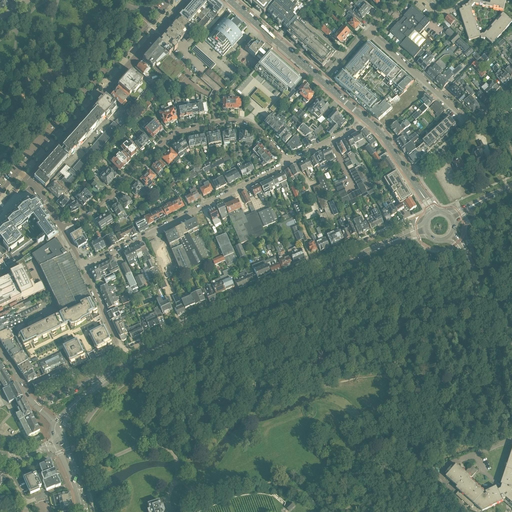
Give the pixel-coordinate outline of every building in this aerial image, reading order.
[(203,15),(205,17),(213,8),(214,9),(207,16),(212,20),(221,9),(222,9),(218,5),(212,0),(195,0),(180,17),(191,26),(190,25),(194,21),(197,17),(205,8),(208,4),(210,6),(207,10),(203,15)] [(248,0),(265,14),(276,1),(274,0),(248,0)] [(285,27),(289,31),(290,31),(297,23),(298,21),(294,17),(303,6),(296,0),(277,0),(267,11),(267,12),(285,27)] [(362,3),(358,7),(360,9),(366,14),(367,14),(368,14),(370,13),(369,11),(372,8),(362,0),(361,0),(361,1),(362,3)] [(511,22),(511,20),(503,13),(500,16),(501,17),(498,22),(496,21),(491,27),(492,28),(488,32),(487,31),(484,34),(481,35),(480,31),(478,31),(476,26),(478,25),(475,18),(474,18),(472,12),(473,12),(472,7),(475,4),(480,5),(480,3),(486,5),(486,6),(494,8),(494,6),(500,8),(499,9),(504,10),(505,0),(471,0),(467,5),(468,5),(462,7),(463,9),(459,10),(469,41),(481,37),(481,39),(484,39),(486,38),(493,45),(511,22)] [(355,9),(353,11),(356,14),(362,19),(366,14),(360,9),(358,7),(356,5),(353,8),(355,9)] [(419,58),(432,45),(427,41),(420,34),(430,22),(420,13),(418,11),(413,7),(404,17),(399,23),(390,32),(403,44),(400,46),(414,59),(417,56),(419,58)] [(205,8),(197,17),(202,21),(205,17),(203,15),(207,10),(205,8)] [(344,20),(355,30),(356,29),(357,29),(358,28),(358,26),(360,24),(353,19),(355,17),(350,12),(349,12),(347,14),(348,15),(344,20)] [(235,18),(232,14),(231,14),(231,15),(225,21),(223,19),(213,31),(205,41),(222,57),(231,47),(231,48),(242,36),(240,35),(246,27),(245,27),(245,26),(242,24),(242,23),(242,24),(236,18),(235,17),(235,18)] [(307,14),(304,16),(312,23),(314,20),(307,14)] [(332,17),(339,24),(341,22),(334,15),(332,17)] [(449,16),(445,20),(451,26),(453,24),(455,26),(458,24),(455,22),(456,22),(449,16)] [(190,31),(192,29),(190,27),(191,26),(180,17),(166,34),(158,42),(171,53),(173,50),(174,51),(177,48),(175,46),(189,30),(190,31)] [(203,37),(207,33),(202,29),(210,21),(205,17),(202,21),(198,25),(194,29),(203,37)] [(190,25),(191,26),(194,29),(198,25),(194,21),(190,25)] [(288,33),(305,49),(305,48),(304,47),(305,46),(309,50),(308,51),(307,50),(313,56),(312,58),(323,67),(333,55),(335,52),(336,53),(336,52),(316,34),(316,35),(314,38),(297,23),(290,31),(289,31),(288,33)] [(338,30),(346,37),(350,33),(344,27),(342,25),(338,30)] [(331,33),(324,26),(321,30),(328,36),(331,33)] [(338,30),(335,28),(331,34),(334,37),(341,43),(343,40),(345,40),(346,39),(346,37),(338,30)] [(450,38),(454,33),(449,29),(445,33),(450,38)] [(449,41),(453,45),(460,38),(456,34),(449,41)] [(470,48),(460,39),(455,44),(459,48),(460,47),(465,52),(470,48)] [(259,45),(253,40),(245,49),(260,63),(272,51),(265,45),(262,48),(261,47),(262,46),(260,44),(259,45)] [(183,69),(186,66),(171,53),(158,42),(142,60),(143,61),(151,68),(152,69),(155,66),(173,82),(176,78),(181,82),(185,77),(181,73),(184,70),(183,69)] [(380,108),(387,99),(393,92),(398,88),(398,87),(401,85),(408,78),(409,77),(369,42),(334,81),(347,93),(371,114),(376,107),(377,108),(378,106),(378,107),(380,108)] [(464,53),(467,57),(473,52),(470,48),(464,53)] [(421,67),(431,56),(428,53),(425,56),(423,58),(423,57),(417,63),(421,67)] [(482,57),(486,62),(491,58),(486,53),(482,57)] [(283,95),(286,98),(301,82),(285,68),(286,67),(282,64),(281,65),(270,55),(255,71),(267,82),(269,83),(283,95)] [(431,56),(421,67),(425,70),(430,65),(429,64),(434,59),(431,56)] [(147,73),(151,68),(143,61),(141,63),(141,62),(135,68),(146,77),(147,77),(149,75),(149,74),(147,73)] [(480,65),(479,64),(478,64),(476,62),(471,66),(480,76),(479,76),(483,80),(485,79),(483,77),(487,73),(480,65)] [(498,68),(499,67),(501,66),(498,63),(493,68),(494,69),(493,70),(496,73),(494,74),(494,75),(496,77),(497,78),(499,80),(499,81),(500,82),(501,82),(504,85),(507,82),(500,75),(501,75),(497,71),(498,69),(498,68)] [(439,68),(436,64),(433,67),(432,67),(427,73),(431,76),(439,68)] [(507,69),(503,65),(502,66),(504,69),(506,71),(511,77),(511,76),(511,69),(510,67),(507,69)] [(439,68),(431,76),(434,80),(443,71),(439,68)] [(440,85),(448,75),(451,73),(453,72),(449,69),(442,76),(441,75),(436,81),(440,85)] [(504,75),(498,69),(497,71),(501,75),(500,75),(507,82),(511,79),(506,73),(504,75)] [(131,71),(118,86),(136,101),(149,86),(131,71)] [(440,85),(443,88),(449,82),(448,82),(454,75),(451,73),(448,75),(440,85)] [(401,85),(398,87),(398,88),(404,93),(407,90),(406,90),(414,82),(411,79),(409,77),(408,78),(401,85)] [(205,81),(204,82),(213,90),(213,89),(205,81)] [(407,90),(404,93),(413,103),(425,92),(414,82),(406,90),(407,90)] [(493,83),(492,82),(487,86),(489,87),(494,93),(499,89),(496,85),(493,82),(493,83)] [(302,97),(308,90),(309,89),(308,87),(305,85),(304,85),(296,93),(299,96),(300,95),(302,97)] [(453,94),(458,89),(454,85),(448,90),(450,92),(450,93),(451,94),(452,94),(453,94)] [(494,93),(489,87),(487,86),(485,87),(482,89),(484,91),(487,95),(489,98),(494,93)] [(119,88),(118,87),(115,90),(116,91),(115,93),(128,104),(129,104),(135,109),(134,110),(137,112),(138,110),(137,109),(138,107),(128,98),(129,97),(119,88)] [(470,88),(467,91),(466,91),(469,95),(470,94),(472,97),(475,94),(470,88)] [(308,90),(302,97),(304,99),(303,100),(303,101),(306,103),(307,103),(311,99),(310,98),(313,95),(313,94),(310,92),(312,91),(309,89),(308,90)] [(458,89),(453,94),(453,95),(454,96),(455,96),(457,98),(463,93),(458,89)] [(294,90),(287,97),(289,100),(296,92),(294,90)] [(481,92),(477,96),(484,103),(488,99),(481,92)] [(124,109),(128,104),(115,93),(114,94),(114,93),(112,93),(110,95),(111,96),(124,109)] [(428,109),(429,108),(428,107),(430,105),(430,106),(436,101),(427,94),(421,100),(425,104),(417,111),(418,113),(421,116),(426,111),(428,109)] [(273,113),(286,98),(283,95),(270,110),(273,113)] [(472,104),(467,100),(462,95),(458,99),(463,104),(464,103),(464,102),(469,107),(469,108),(470,110),(471,110),(473,112),(477,109),(472,104)] [(475,102),(472,98),(471,96),(467,100),(472,104),(477,109),(480,107),(477,104),(478,103),(476,101),(475,102)] [(230,97),(230,99),(230,109),(230,110),(231,111),(233,111),(234,110),(235,110),(235,109),(238,109),(238,107),(241,107),(241,101),(238,101),(238,99),(234,99),(234,97),(230,97)] [(110,117),(118,109),(107,98),(99,107),(104,112),(110,117)] [(230,109),(230,99),(223,99),(223,100),(221,100),(221,104),(223,104),(223,109),(224,110),(228,110),(228,109),(230,109)] [(382,111),(389,103),(390,102),(387,99),(380,108),(378,107),(378,106),(377,108),(376,107),(371,114),(375,117),(379,113),(379,114),(382,111)] [(324,103),(320,100),(319,102),(317,101),(312,106),(309,110),(319,119),(321,116),(321,115),(328,106),(325,103),(324,103)] [(176,101),(172,108),(173,110),(170,111),(169,107),(165,109),(169,122),(170,123),(171,123),(173,122),(174,121),(176,120),(176,119),(175,117),(177,116),(176,114),(177,114),(175,110),(177,110),(176,101)] [(184,103),(184,104),(186,117),(188,116),(188,117),(192,116),(191,105),(190,105),(190,103),(190,102),(184,103)] [(191,105),(192,116),(198,115),(199,115),(198,108),(197,104),(197,103),(197,102),(190,103),(190,105),(191,105)] [(438,118),(445,110),(444,109),(437,102),(431,108),(437,113),(435,115),(438,118)] [(380,120),(393,109),(389,106),(391,104),(389,103),(382,111),(379,114),(379,113),(375,117),(379,121),(380,120)] [(169,122),(165,109),(164,106),(162,107),(161,107),(162,109),(163,113),(159,114),(161,120),(162,119),(164,124),(165,124),(166,126),(169,125),(168,123),(169,122)] [(63,150),(70,156),(71,156),(72,156),(76,151),(76,152),(78,149),(87,139),(90,136),(99,126),(101,123),(105,119),(105,118),(105,117),(108,120),(110,117),(104,112),(99,107),(97,110),(96,111),(93,115),(92,115),(90,118),(86,123),(85,123),(81,128),(78,130),(79,131),(74,136),(74,135),(74,136),(70,141),(69,140),(67,143),(67,144),(63,148),(63,149),(63,150)] [(298,117),(303,112),(305,109),(303,107),(295,115),(298,117)] [(393,109),(380,120),(384,124),(389,128),(395,122),(401,117),(393,109)] [(339,116),(338,115),(338,114),(338,113),(336,111),(335,111),(328,119),(331,121),(333,123),(334,124),(331,126),(333,128),(342,119),(341,118),(343,117),(340,114),(339,116)] [(269,126),(275,119),(271,115),(264,122),(265,123),(266,124),(269,126)] [(280,118),(277,116),(275,119),(269,126),(269,127),(270,128),(271,128),(273,130),(284,118),(282,116),(280,118)] [(449,117),(446,121),(453,130),(457,126),(449,117)] [(135,122),(132,118),(127,123),(128,124),(129,126),(135,122)] [(277,133),(286,124),(283,121),(285,119),(284,118),(273,130),(274,131),(274,132),(276,133),(277,133)] [(155,121),(153,119),(150,121),(148,123),(147,123),(157,134),(159,132),(163,129),(155,121)] [(330,128),(328,130),(326,132),(330,136),(338,127),(340,129),(346,122),(342,119),(333,128),(331,126),(330,128)] [(502,128),(507,124),(503,119),(498,123),(502,128)] [(405,122),(404,121),(402,123),(401,123),(399,125),(397,123),(390,128),(394,133),(405,122)] [(405,122),(394,133),(398,137),(402,133),(404,131),(402,129),(409,123),(407,121),(405,122)] [(446,121),(442,124),(450,133),(453,130),(446,121)] [(152,139),(155,136),(156,136),(156,135),(157,134),(147,123),(142,128),(143,128),(145,130),(152,139)] [(308,129),(312,133),(312,134),(317,129),(312,124),(308,129)] [(442,124),(438,128),(446,136),(450,133),(442,124)] [(312,133),(308,129),(304,126),(299,131),(305,136),(312,133)] [(285,131),(282,128),(276,135),(277,135),(276,137),(278,139),(279,138),(281,139),(288,131),(289,130),(287,129),(285,131)] [(438,128),(434,131),(442,140),(446,136),(438,128)] [(370,137),(369,136),(370,135),(365,129),(361,132),(371,145),(375,142),(371,136),(370,137)] [(231,132),(231,130),(227,131),(229,142),(230,144),(236,143),(234,131),(231,132)] [(222,134),(222,136),(223,143),(224,145),(230,144),(229,142),(227,131),(224,131),(224,133),(222,134)] [(240,131),(239,142),(245,143),(247,135),(247,134),(243,133),(243,132),(240,131)] [(288,131),(281,140),(285,144),(293,135),(288,131)] [(434,131),(430,134),(438,143),(442,140),(434,131)] [(148,145),(150,143),(149,142),(150,141),(142,132),(137,136),(138,137),(145,145),(146,144),(147,145),(148,145)] [(314,140),(318,138),(317,137),(315,132),(307,136),(308,138),(302,141),(306,148),(312,145),(310,142),(314,140)] [(365,145),(362,140),(358,132),(351,137),(355,144),(355,145),(358,149),(365,145)] [(213,134),(215,146),(221,145),(219,133),(215,134),(213,134)] [(209,147),(215,146),(213,134),(211,135),(211,134),(206,135),(209,147)] [(430,134),(427,138),(435,147),(438,143),(430,134)] [(201,136),(199,137),(201,148),(203,148),(204,150),(207,150),(204,136),(201,136)] [(402,149),(406,153),(409,157),(412,154),(412,153),(416,150),(414,148),(415,147),(414,146),(415,145),(414,143),(420,138),(417,136),(414,139),(413,140),(410,142),(411,143),(402,149)] [(144,148),(143,147),(145,146),(145,145),(138,137),(133,141),(135,143),(134,143),(140,150),(141,151),(142,151),(144,149),(144,148)] [(293,142),(296,150),(302,147),(297,139),(295,137),(292,139),(294,142),(293,142)] [(355,145),(355,144),(351,137),(346,139),(351,148),(353,146),(356,150),(358,149),(355,145)] [(397,141),(400,146),(402,149),(411,143),(410,142),(413,140),(414,139),(412,137),(410,139),(406,141),(404,139),(404,137),(403,137),(397,141)] [(427,138),(423,141),(425,144),(431,150),(435,147),(427,138)] [(294,151),(296,150),(293,142),(294,142),(292,139),(286,146),(292,152),(294,151)] [(180,142),(178,143),(183,151),(182,152),(183,154),(184,154),(185,156),(187,154),(184,150),(185,150),(186,151),(189,149),(185,143),(183,140),(181,140),(180,141),(180,142)] [(357,167),(360,166),(352,152),(350,153),(349,151),(350,150),(345,140),(340,142),(344,149),(346,153),(348,158),(350,160),(350,161),(351,162),(352,165),(353,165),(355,164),(357,167)] [(140,153),(130,141),(121,148),(124,153),(124,152),(127,155),(128,155),(131,159),(133,157),(132,156),(134,154),(136,156),(140,153)] [(486,159),(480,148),(484,146),(481,141),(478,143),(480,148),(475,151),(476,153),(474,154),(477,159),(474,160),(477,165),(480,164),(485,161),(487,163),(488,162),(489,161),(489,159),(488,158),(486,159)] [(342,155),(346,153),(344,149),(340,142),(336,145),(342,155)] [(173,147),(178,155),(180,157),(184,154),(183,154),(182,152),(183,151),(178,143),(176,145),(175,145),(174,145),(173,147)] [(254,157),(263,149),(259,145),(257,143),(255,146),(256,148),(252,151),(254,153),(252,155),(251,157),(252,159),(254,157)] [(425,144),(417,151),(418,153),(422,158),(431,150),(425,144)] [(380,160),(376,153),(369,145),(365,148),(371,156),(373,155),(377,161),(380,160)] [(330,148),(326,150),(329,157),(331,162),(335,160),(330,148)] [(167,153),(166,154),(174,162),(177,160),(178,160),(180,158),(178,155),(177,156),(170,149),(168,152),(167,152),(167,153)] [(256,158),(258,161),(266,152),(263,149),(254,157),(254,158),(255,159),(256,158)] [(69,157),(70,156),(63,150),(61,152),(61,151),(60,152),(60,151),(56,157),(55,156),(55,157),(51,162),(50,162),(46,168),(45,167),(45,168),(37,177),(39,179),(37,181),(41,184),(45,180),(46,179),(46,180),(47,180),(47,179),(47,180),(68,157),(69,157)] [(326,165),(331,162),(329,157),(326,150),(325,151),(320,153),(326,165)] [(117,157),(125,166),(127,164),(130,162),(130,160),(121,152),(118,154),(119,155),(117,157)] [(259,163),(261,165),(270,156),(266,152),(258,161),(260,163),(259,163)] [(320,153),(314,156),(319,165),(320,168),(321,170),(321,171),(325,169),(325,170),(327,169),(326,165),(320,153)] [(387,159),(386,157),(388,156),(386,153),(379,158),(389,173),(395,169),(388,158),(387,159)] [(410,158),(408,159),(412,164),(414,165),(415,165),(419,160),(422,158),(418,153),(417,154),(415,153),(410,158)] [(164,156),(161,158),(168,165),(168,166),(169,167),(172,170),(173,169),(170,166),(174,162),(166,154),(165,155),(164,155),(164,156)] [(116,156),(113,159),(112,158),(110,160),(120,171),(122,169),(124,169),(125,168),(125,166),(117,157),(116,156)] [(271,157),(270,156),(261,165),(263,167),(273,161),(274,160),(273,160),(274,159),(272,156),(271,157)] [(318,169),(320,168),(319,165),(314,156),(310,159),(314,167),(316,166),(318,169)] [(160,159),(155,164),(162,170),(166,166),(168,169),(169,167),(168,166),(167,165),(166,165),(164,164),(160,159)] [(310,174),(310,175),(312,174),(310,170),(312,169),(308,160),(303,162),(310,174)] [(464,166),(460,160),(454,163),(452,164),(454,169),(455,169),(455,170),(457,169),(459,173),(467,169),(465,165),(464,166)] [(308,177),(311,176),(310,175),(310,174),(303,162),(298,165),(302,172),(305,171),(308,177)] [(242,177),(246,175),(248,174),(244,166),(243,163),(241,164),(240,163),(237,165),(242,177)] [(250,163),(244,166),(248,174),(250,173),(254,171),(250,163)] [(155,164),(151,168),(157,175),(160,177),(165,173),(162,170),(155,164)] [(80,178),(77,175),(67,165),(56,177),(58,179),(62,175),(65,177),(61,181),(54,183),(47,191),(56,200),(63,193),(64,194),(67,191),(68,192),(71,188),(80,178)] [(290,169),(294,177),(295,176),(297,180),(299,179),(297,175),(300,174),(296,166),(290,169)] [(360,166),(357,167),(354,169),(355,170),(357,173),(358,176),(360,178),(361,181),(362,183),(363,183),(368,180),(360,166)] [(105,174),(112,180),(114,179),(117,176),(110,169),(108,168),(106,171),(107,172),(105,174)] [(234,181),(240,178),(235,168),(229,171),(234,181)] [(295,179),(294,177),(290,169),(284,171),(288,178),(288,180),(292,178),(293,180),(295,179)] [(145,175),(145,176),(151,181),(153,179),(154,180),(156,178),(149,171),(147,173),(145,174),(145,175)] [(228,184),(234,181),(229,171),(226,173),(227,174),(224,175),(228,184)] [(395,207),(400,204),(412,196),(397,171),(379,181),(395,207)] [(100,178),(104,182),(104,183),(105,184),(105,183),(107,185),(108,185),(110,184),(113,181),(112,180),(105,174),(105,173),(103,172),(100,175),(102,176),(100,178)] [(175,183),(178,185),(183,181),(176,173),(176,181),(175,183)] [(286,188),(288,188),(288,187),(285,181),(286,181),(283,173),(279,174),(283,182),(285,186),(286,188)] [(285,186),(283,182),(279,174),(275,176),(279,184),(281,184),(283,187),(284,189),(286,188),(285,186)] [(97,180),(98,178),(95,176),(93,178),(95,181),(94,182),(95,183),(92,186),(94,188),(93,190),(97,194),(98,192),(99,193),(100,193),(105,188),(97,180)] [(143,178),(140,180),(145,185),(144,186),(144,187),(147,190),(149,188),(148,188),(153,183),(151,181),(145,176),(144,176),(142,177),(143,178)] [(219,178),(218,176),(215,178),(216,180),(220,188),(226,185),(222,177),(219,178)] [(277,190),(279,189),(281,188),(279,184),(275,176),(271,179),(275,187),(277,190)] [(320,185),(312,188),(322,210),(324,209),(329,207),(328,204),(324,193),(330,191),(323,176),(317,178),(320,185)] [(215,191),(220,188),(216,180),(215,178),(213,179),(214,181),(211,183),(215,191)] [(275,187),(271,179),(270,180),(269,179),(268,180),(268,181),(265,182),(270,191),(270,192),(273,190),(272,188),(275,187)] [(203,197),(208,194),(205,189),(203,184),(201,181),(199,182),(201,188),(199,189),(203,197)] [(143,188),(138,182),(131,190),(133,192),(133,193),(133,194),(135,196),(136,196),(140,192),(142,193),(144,191),(147,195),(149,193),(147,190),(144,187),(143,188)] [(213,192),(207,182),(203,184),(205,189),(208,194),(213,192)] [(270,191),(265,182),(263,183),(262,183),(261,184),(260,185),(264,192),(267,191),(268,192),(270,191)] [(337,191),(344,188),(342,182),(339,183),(335,185),(337,191)] [(363,194),(368,192),(363,183),(357,186),(359,190),(360,189),(363,194)] [(295,198),(299,196),(295,186),(291,188),(295,198)] [(80,193),(87,201),(89,200),(92,197),(86,190),(84,188),(79,193),(80,194),(80,193)] [(181,195),(175,188),(172,190),(179,197),(181,195)] [(340,196),(346,193),(344,188),(337,191),(340,196)] [(190,194),(194,202),(200,199),(195,189),(189,192),(190,194)] [(87,201),(80,193),(80,194),(75,198),(76,199),(83,206),(86,203),(87,201)] [(188,205),(194,202),(190,194),(184,197),(188,205)] [(133,203),(126,196),(125,195),(123,198),(122,198),(121,199),(121,200),(120,200),(121,201),(121,200),(124,204),(123,205),(125,208),(130,204),(131,205),(133,203)] [(230,204),(229,202),(225,204),(232,220),(252,212),(245,195),(240,197),(241,198),(237,200),(238,200),(230,204)] [(62,208),(63,207),(64,207),(65,206),(65,205),(68,201),(63,197),(57,203),(62,208)] [(358,203),(357,202),(356,198),(353,199),(349,201),(352,206),(358,203)] [(410,211),(416,207),(411,198),(395,208),(397,212),(403,208),(405,210),(407,210),(409,209),(410,211)] [(40,203),(38,199),(36,199),(35,199),(34,200),(32,201),(28,201),(27,202),(22,205),(21,206),(16,209),(16,210),(15,211),(14,214),(12,216),(6,220),(6,221),(5,222),(4,225),(2,227),(1,228),(0,228),(0,241),(4,246),(6,247),(8,249),(9,250),(12,254),(17,250),(17,251),(33,239),(36,240),(43,235),(45,237),(44,238),(44,237),(36,242),(36,243),(36,244),(28,250),(31,254),(38,250),(51,241),(57,236),(58,235),(48,221),(50,219),(43,210),(43,209),(44,207),(41,204),(40,203)] [(178,208),(179,209),(184,207),(182,203),(181,203),(181,201),(179,199),(178,200),(178,199),(176,200),(176,199),(174,200),(175,203),(176,203),(177,205),(176,205),(177,208),(178,208)] [(385,200),(384,201),(385,203),(383,204),(384,207),(390,217),(396,214),(393,208),(388,199),(385,200)] [(174,212),(179,209),(178,208),(177,208),(176,205),(177,205),(176,203),(175,203),(174,200),(172,201),(173,202),(170,204),(174,212)] [(389,221),(390,220),(390,219),(391,219),(383,205),(380,201),(377,202),(382,211),(380,211),(386,222),(388,221),(389,221)] [(71,212),(79,208),(76,202),(71,205),(68,207),(71,212)] [(332,202),(328,204),(329,207),(333,216),(338,214),(332,202)] [(228,215),(224,206),(223,203),(216,206),(222,220),(226,219),(225,217),(228,215)] [(124,213),(118,204),(116,206),(116,205),(112,208),(113,208),(110,209),(113,213),(115,211),(118,216),(119,219),(121,219),(123,218),(123,216),(124,216),(126,218),(128,216),(126,212),(124,213)] [(170,214),(174,212),(170,204),(168,205),(167,204),(165,205),(167,208),(167,207),(169,209),(168,210),(169,212),(170,214)] [(297,215),(302,213),(298,204),(293,206),(297,215)] [(166,216),(170,214),(169,212),(168,210),(169,209),(167,207),(167,208),(165,205),(164,206),(164,207),(162,208),(166,216)] [(161,209),(156,212),(159,219),(160,219),(163,218),(163,217),(165,216),(163,214),(161,209)] [(208,212),(214,226),(220,223),(214,209),(208,212)] [(262,228),(264,227),(273,224),(275,223),(274,220),(270,211),(269,209),(256,214),(262,228)] [(378,214),(376,210),(370,212),(372,215),(377,226),(383,223),(378,214)] [(316,212),(322,225),(329,222),(325,213),(321,215),(319,211),(316,212)] [(149,215),(153,222),(154,222),(156,221),(159,219),(156,212),(149,215)] [(101,217),(107,225),(110,223),(111,225),(114,223),(107,213),(101,217)] [(144,218),(145,219),(148,225),(153,222),(149,215),(144,218)] [(369,217),(371,221),(374,228),(377,226),(373,217),(372,215),(369,217)] [(352,236),(354,235),(354,234),(356,234),(348,216),(346,217),(350,225),(346,227),(350,236),(351,236),(352,236)] [(358,218),(364,232),(369,230),(365,222),(364,223),(361,217),(361,216),(357,217),(358,218)] [(103,227),(107,225),(101,217),(95,221),(102,231),(105,229),(103,227)] [(344,223),(341,218),(340,219),(340,220),(338,221),(341,228),(342,227),(343,229),(340,230),(341,232),(345,240),(350,238),(344,223)] [(359,234),(364,232),(358,218),(353,220),(355,224),(356,226),(355,227),(359,234)] [(374,228),(371,221),(370,221),(368,218),(366,219),(371,229),(374,228)] [(144,219),(135,224),(137,228),(137,229),(138,230),(140,233),(141,232),(148,229),(148,228),(144,220),(144,219)] [(187,222),(192,231),(197,228),(192,219),(189,220),(189,221),(187,222)] [(183,224),(187,233),(192,231),(187,222),(183,224)] [(182,236),(187,233),(183,224),(178,226),(182,236)] [(292,228),(294,234),(300,231),(298,225),(292,228)] [(183,238),(182,236),(178,226),(171,230),(176,241),(183,238)] [(116,234),(114,235),(113,235),(114,238),(117,242),(119,241),(124,239),(123,237),(130,234),(132,237),(137,234),(133,227),(116,235),(116,234)] [(320,238),(325,249),(326,249),(328,248),(329,247),(325,238),(324,239),(321,234),(319,228),(316,229),(319,235),(320,235),(321,237),(320,238)] [(87,245),(89,244),(88,243),(83,234),(81,229),(70,236),(75,244),(78,248),(85,244),(86,245),(87,245)] [(102,239),(102,238),(99,234),(98,231),(96,233),(100,239),(91,244),(90,242),(88,243),(89,244),(91,249),(93,248),(96,253),(105,248),(102,242),(103,241),(102,239)] [(297,241),(303,239),(303,237),(302,234),(300,231),(294,234),(297,241)] [(333,232),(337,242),(343,239),(339,231),(336,232),(335,231),(333,232)] [(335,243),(337,242),(333,232),(330,233),(331,235),(328,236),(331,244),(332,244),(333,246),(336,244),(335,243)] [(103,239),(102,239),(103,241),(108,249),(115,245),(114,244),(117,242),(114,238),(113,235),(114,235),(113,233),(112,233),(103,239)] [(158,237),(162,246),(163,248),(170,244),(164,233),(158,237)] [(238,262),(232,248),(226,234),(221,236),(215,238),(222,253),(223,255),(225,260),(227,267),(233,264),(238,262)] [(324,250),(325,249),(320,238),(321,237),(320,235),(319,235),(317,236),(319,241),(317,242),(320,251),(321,251),(322,251),(324,250)] [(158,237),(153,239),(157,248),(162,246),(158,237)] [(66,255),(64,251),(59,245),(56,239),(32,255),(36,261),(40,267),(40,268),(61,313),(62,314),(74,308),(77,307),(91,299),(92,299),(91,299),(69,253),(66,255)] [(151,240),(148,241),(152,251),(157,248),(153,239),(151,240)] [(4,246),(0,241),(0,257),(9,268),(16,264),(14,261),(4,246)] [(316,251),(316,250),(317,250),(314,241),(307,244),(308,246),(308,247),(309,250),(310,250),(311,252),(314,251),(316,251)] [(190,242),(179,247),(182,252),(193,247),(190,242)] [(150,258),(146,251),(143,244),(138,246),(141,254),(148,267),(144,269),(146,271),(145,272),(146,274),(145,274),(143,270),(148,281),(149,281),(153,279),(155,283),(161,280),(155,267),(154,267),(153,265),(150,258)] [(282,256),(287,267),(287,266),(288,267),(289,266),(290,265),(292,264),(291,263),(292,262),(291,259),(290,260),(288,257),(286,258),(282,250),(281,250),(281,249),(283,249),(281,244),(278,246),(280,251),(282,255),(282,256)] [(239,259),(246,256),(241,245),(234,247),(239,259)] [(141,254),(138,246),(133,248),(138,258),(139,261),(140,263),(145,261),(141,254)] [(282,269),(287,267),(282,256),(282,255),(280,251),(278,246),(277,246),(278,246),(275,248),(278,254),(279,258),(277,259),(282,269)] [(305,259),(301,249),(300,246),(287,251),(289,255),(290,255),(294,264),(305,259)] [(193,247),(182,252),(184,258),(195,253),(193,247)] [(136,259),(138,258),(133,248),(124,253),(130,266),(134,264),(134,265),(136,264),(136,263),(137,262),(136,259)] [(164,260),(175,255),(173,249),(162,254),(164,260)] [(187,263),(198,259),(195,253),(184,258),(187,263)] [(175,255),(164,260),(167,265),(178,260),(175,255)] [(223,255),(220,256),(212,260),(215,265),(225,260),(223,255)] [(110,261),(100,266),(105,277),(112,274),(118,270),(117,267),(112,256),(109,258),(110,261)] [(0,309),(2,309),(2,308),(17,301),(17,302),(17,301),(17,302),(23,299),(24,301),(45,290),(42,282),(35,285),(23,260),(17,264),(17,263),(17,264),(16,264),(9,268),(0,257),(0,309)] [(198,259),(187,263),(189,269),(200,264),(198,259)] [(271,274),(280,270),(277,262),(276,259),(269,262),(270,263),(267,265),(271,274)] [(169,271),(180,266),(178,260),(167,265),(169,271)] [(261,262),(258,264),(264,277),(266,276),(269,274),(270,274),(264,261),(261,262)] [(125,276),(131,273),(126,263),(121,266),(125,276)] [(261,278),(264,277),(258,264),(252,266),(258,279),(261,278)] [(104,278),(105,277),(100,266),(90,271),(96,282),(104,278),(104,279),(104,278)] [(180,266),(169,271),(172,277),(183,272),(180,266)] [(143,269),(140,270),(142,275),(135,278),(140,288),(141,290),(150,286),(148,281),(143,269)] [(234,287),(230,279),(232,278),(232,277),(230,273),(229,269),(223,272),(224,276),(220,278),(221,280),(225,291),(232,288),(234,287)] [(242,272),(242,273),(244,277),(247,284),(256,280),(252,272),(248,274),(249,275),(248,275),(246,271),(242,272)] [(130,288),(136,285),(131,273),(125,276),(130,287),(130,288)] [(244,277),(242,273),(233,277),(238,289),(247,284),(244,277)] [(104,279),(106,284),(115,279),(112,274),(105,277),(104,278),(104,279)] [(221,293),(225,291),(222,282),(220,278),(219,278),(211,282),(212,286),(216,294),(221,292),(221,293)] [(192,300),(194,305),(204,301),(202,295),(204,294),(202,290),(198,281),(195,282),(198,289),(189,293),(190,294),(191,298),(192,300)] [(99,288),(101,293),(104,292),(114,288),(116,287),(115,286),(111,287),(108,288),(107,285),(99,288)] [(133,294),(139,291),(136,285),(130,288),(133,293),(133,294)] [(216,299),(214,292),(211,285),(205,288),(208,294),(208,293),(209,294),(206,295),(209,302),(216,299)] [(101,293),(103,298),(104,298),(112,295),(111,293),(113,292),(113,291),(115,290),(116,289),(116,287),(114,288),(104,292),(101,293)] [(134,301),(140,299),(140,298),(142,297),(140,292),(132,296),(134,301)] [(131,301),(129,295),(128,294),(120,298),(123,305),(131,301)] [(180,300),(180,301),(181,300),(185,309),(188,308),(189,310),(190,309),(190,310),(191,310),(190,309),(191,309),(192,310),(192,309),(192,308),(192,306),(194,305),(192,300),(191,298),(190,294),(183,297),(179,298),(180,300)] [(106,304),(118,299),(117,297),(116,298),(115,297),(113,298),(112,295),(104,298),(103,298),(104,299),(106,304)] [(167,298),(165,299),(166,301),(163,302),(160,297),(156,299),(159,304),(163,313),(171,309),(168,300),(167,298)] [(92,299),(18,335),(33,364),(63,349),(69,362),(72,368),(90,359),(87,353),(90,351),(93,350),(96,356),(103,353),(102,352),(113,346),(111,341),(104,327),(100,320),(97,322),(96,320),(95,317),(99,315),(97,310),(92,299)] [(118,299),(106,304),(108,309),(116,306),(115,303),(117,302),(117,301),(119,300),(118,299)] [(9,309),(10,311),(15,309),(16,311),(26,307),(31,304),(29,300),(14,307),(9,309)] [(178,307),(175,308),(178,316),(179,316),(181,315),(182,314),(185,312),(180,301),(176,302),(178,307)] [(39,308),(38,306),(22,313),(23,316),(39,308)] [(108,315),(109,316),(119,312),(117,308),(114,310),(107,312),(108,315)] [(9,309),(0,312),(0,317),(10,312),(9,309)] [(109,319),(110,320),(111,320),(117,318),(118,317),(120,316),(121,316),(119,312),(109,316),(109,319)] [(14,317),(13,313),(4,316),(0,318),(0,322),(1,322),(14,317)] [(148,326),(149,328),(159,324),(155,313),(150,315),(151,316),(148,317),(148,316),(142,319),(143,321),(142,322),(144,328),(148,326)] [(0,328),(2,327),(10,323),(14,321),(20,318),(19,315),(14,317),(1,322),(0,322),(0,328)] [(14,328),(18,335),(34,327),(37,326),(45,322),(41,315),(40,316),(40,315),(26,322),(22,324),(18,326),(14,328)] [(124,325),(121,320),(120,316),(118,317),(117,318),(111,320),(110,320),(110,321),(111,320),(112,321),(120,340),(121,341),(123,342),(124,341),(125,340),(126,339),(126,337),(125,335),(127,334),(124,325)] [(2,327),(0,328),(0,334),(7,331),(6,331),(14,328),(18,326),(22,324),(20,319),(4,327),(2,328),(2,327)] [(129,329),(128,327),(128,326),(127,326),(126,325),(124,325),(127,334),(129,333),(131,338),(143,332),(141,327),(140,324),(132,328),(129,329)] [(0,334),(0,341),(2,344),(11,340),(15,339),(19,337),(18,335),(14,328),(6,331),(7,331),(0,334)] [(3,346),(8,354),(14,350),(20,347),(23,346),(22,345),(19,337),(15,339),(11,340),(2,344),(3,346)] [(10,357),(12,359),(21,353),(23,352),(22,351),(22,350),(21,348),(20,347),(14,350),(8,354),(10,357)] [(17,367),(27,361),(22,353),(24,352),(22,350),(22,351),(23,352),(21,353),(12,359),(17,366),(17,367)] [(40,368),(44,375),(60,367),(59,366),(58,364),(62,362),(64,365),(67,364),(61,352),(38,363),(40,368)] [(17,367),(23,376),(31,371),(32,371),(40,368),(38,363),(37,362),(33,364),(30,360),(17,367)] [(9,386),(14,384),(5,369),(0,371),(0,391),(3,390),(4,389),(9,387),(9,386)] [(23,376),(28,383),(29,382),(40,377),(39,374),(35,376),(31,371),(23,376)] [(36,391),(54,383),(53,380),(62,376),(60,371),(32,384),(36,391)] [(4,389),(3,390),(9,403),(14,401),(16,400),(23,397),(16,383),(14,384),(9,386),(9,387),(4,389)] [(19,421),(32,414),(23,397),(16,401),(19,408),(17,409),(19,413),(16,414),(19,421)] [(40,431),(32,415),(32,414),(19,421),(27,437),(33,434),(40,431)] [(511,451),(501,484),(502,485),(511,488),(511,451)] [(32,473),(23,477),(30,494),(40,490),(39,488),(41,487),(41,486),(44,484),(46,491),(55,487),(61,485),(50,461),(45,463),(45,464),(39,466),(42,473),(36,475),(36,474),(33,475),(32,473)] [(447,467),(444,473),(446,474),(445,477),(476,491),(475,494),(489,500),(496,483),(477,475),(478,472),(451,461),(449,468),(447,467)] [(61,511),(73,510),(70,492),(58,494),(58,495),(54,496),(55,506),(60,505),(61,511)] [(161,506),(159,500),(148,504),(150,509),(147,510),(148,511),(162,511),(164,511),(163,505),(161,506)] [(290,511),(295,506),(291,502),(286,507),(290,511)]
